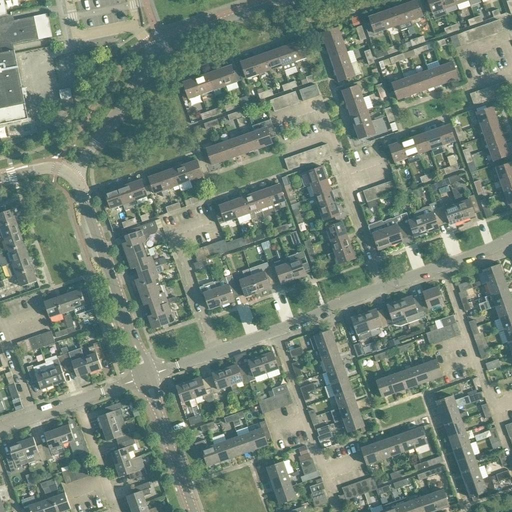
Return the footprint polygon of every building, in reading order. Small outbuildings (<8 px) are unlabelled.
[(0,0),(0,124),(28,119),(14,51),(14,50),(13,51),(11,45),(41,39),(52,37),(47,14),(7,22),(5,16),(7,15),(6,10),(4,0),(0,0)] [(423,17),(420,9),(417,0),(405,4),(411,21),(423,17)] [(427,0),(432,13),(445,9),(441,0),(427,0)] [(441,0),(445,9),(457,5),(454,0),(441,0)] [(399,25),(411,21),(405,4),(393,9),(399,25)] [(387,29),(399,25),(393,9),(381,13),(387,29)] [(375,34),(387,29),(381,13),(369,17),(375,34)] [(470,26),(477,24),(475,18),(468,20),(470,26)] [(493,22),(497,33),(503,31),(499,20),(493,22)] [(487,24),(491,36),(497,33),(493,22),(487,24)] [(451,26),(453,32),(459,30),(457,24),(451,26)] [(481,26),(485,38),(491,36),(487,24),(481,26)] [(446,34),(453,32),(451,26),(444,28),(446,34)] [(475,29),(479,40),(485,38),(481,26),(475,29)] [(343,40),(342,37),(338,28),(322,34),(326,46),(343,40)] [(469,31),(473,42),(479,40),(475,29),(469,31)] [(463,33),(467,44),(473,42),(469,31),(463,33)] [(364,33),(358,35),(361,41),(366,39),(364,33)] [(457,35),(461,46),(467,44),(463,33),(457,35)] [(453,45),(454,48),(461,46),(457,35),(450,37),(453,45)] [(439,47),(446,45),(453,45),(450,37),(437,42),(439,47)] [(412,46),(419,44),(417,38),(410,41),(412,46)] [(330,58),(347,52),(343,40),(326,46),(330,58)] [(294,62),(297,61),(307,58),(301,41),(289,45),(294,62)] [(283,66),(294,62),(289,45),(277,49),(283,66)] [(389,54),(395,52),(393,46),(387,49),(389,54)] [(410,58),(422,53),(420,48),(408,52),(410,58)] [(271,70),(283,66),(277,49),(265,54),(271,70)] [(57,81),(68,79),(63,50),(51,52),(57,81)] [(367,58),(372,56),(370,50),(364,52),(367,58)] [(334,69),(351,64),(347,52),(330,58),(334,69)] [(398,62),(410,58),(408,52),(396,56),(398,62)] [(259,74),(271,70),(265,54),(253,58),(259,74)] [(247,79),(259,74),(253,58),(241,62),(247,79)] [(339,82),(361,74),(357,62),(351,64),(334,69),(339,82)] [(440,66),(446,83),(458,79),(452,62),(440,66)] [(237,82),(235,75),(231,65),(219,70),(225,86),(237,82)] [(434,87),(428,71),(426,66),(414,70),(422,92),(434,87)] [(434,87),(446,83),(440,66),(428,71),(434,87)] [(213,91),(225,86),(219,70),(207,74),(213,91)] [(410,96),(422,92),(414,70),(402,74),(410,96)] [(201,95),(213,91),(207,74),(195,78),(201,95)] [(398,100),(410,96),(402,74),(391,78),(398,100)] [(308,83),(315,81),(313,75),(306,78),(308,83)] [(189,99),(201,95),(195,78),(183,82),(189,99)] [(501,83),(505,94),(511,92),(507,81),(501,83)] [(499,97),(505,94),(501,83),(495,85),(499,97)] [(284,92),(291,89),(289,84),(282,86),(284,92)] [(303,102),(320,96),(316,84),(299,90),(303,102)] [(346,104),(363,98),(359,85),(342,91),(346,104)] [(493,99),(499,97),(495,85),(489,88),(493,99)] [(61,100),(72,98),(70,88),(59,90),(61,100)] [(267,98),(265,92),(264,88),(257,90),(261,100),(267,98)] [(486,101),(493,99),(489,88),(482,90),(486,101)] [(267,98),(274,95),(272,90),(265,92),(267,98)] [(480,103),(486,101),(482,90),(476,92),(480,103)] [(289,94),(293,105),(299,103),(296,92),(289,94)] [(474,105),(480,103),(476,92),(470,94),(474,105)] [(287,107),(293,105),(289,94),(283,96),(287,107)] [(281,109),(287,107),(283,96),(277,98),(281,109)] [(275,112),(281,109),(277,98),(271,100),(275,112)] [(351,115),(367,110),(363,98),(346,104),(351,115)] [(231,104),(233,110),(240,107),(238,102),(231,104)] [(481,125),(497,119),(493,107),(476,113),(481,125)] [(355,127),(371,121),(367,110),(351,115),(355,127)] [(234,113),(236,119),(243,116),(241,111),(234,113)] [(203,120),(209,118),(207,112),(201,114),(201,115),(190,119),(192,123),(203,119),(203,120)] [(389,123),(395,121),(393,114),(387,116),(389,123)] [(211,121),(213,127),(219,125),(217,119),(211,121)] [(485,137),(501,131),(497,119),(481,125),(485,137)] [(276,136),(271,121),(265,123),(267,127),(254,132),(260,148),(272,144),(270,138),(276,136)] [(376,134),(372,124),(371,121),(355,127),(359,139),(365,137),(366,143),(375,140),(374,134),(376,134)] [(455,141),(453,134),(449,125),(437,129),(443,146),(455,141)] [(431,150),(443,146),(437,129),(425,133),(431,150)] [(489,149),(506,143),(501,131),(485,137),(489,149)] [(248,153),(260,148),(254,132),(242,136),(248,153)] [(419,154),(431,150),(425,133),(413,137),(419,154)] [(237,157),(248,153),(242,136),(231,140),(237,157)] [(407,158),(419,154),(413,137),(402,141),(407,158)] [(225,161),(237,157),(231,140),(219,144),(225,161)] [(395,162),(407,158),(402,141),(389,146),(395,162)] [(493,161),(500,159),(510,155),(506,143),(489,149),(493,161)] [(212,165),(225,161),(219,144),(207,149),(212,165)] [(325,158),(331,156),(328,144),(321,146),(325,158)] [(319,160),(325,158),(321,146),(315,148),(319,160)] [(313,162),(319,160),(315,148),(309,151),(313,162)] [(307,164),(313,162),(309,151),(303,153),(307,164)] [(301,166),(307,164),(303,153),(297,155),(301,166)] [(295,168),(301,166),(297,155),(291,157),(295,168)] [(288,171),(295,168),(291,157),(284,159),(288,171)] [(191,181),(203,177),(197,160),(185,165),(191,181)] [(500,181),(511,176),(511,162),(496,168),(500,181)] [(452,172),(459,170),(457,164),(450,167),(452,172)] [(179,185),(191,181),(185,165),(173,169),(179,185)] [(311,185),(327,179),(323,167),(300,175),(304,187),(311,185)] [(167,189),(179,185),(173,169),(161,173),(167,189)] [(428,181),(426,175),(425,171),(419,173),(423,183),(428,181)] [(155,194),(167,189),(161,173),(149,177),(155,194)] [(426,175),(428,181),(436,178),(434,173),(426,175)] [(460,175),(452,178),(451,177),(448,178),(449,182),(453,181),(454,185),(462,182),(460,175)] [(504,193),(511,189),(511,176),(500,181),(504,193)] [(315,197),(332,191),(327,179),(311,185),(315,197)] [(147,196),(145,189),(142,180),(129,184),(135,201),(147,196)] [(392,193),(399,191),(395,180),(389,182),(392,193)] [(382,184),(386,196),(392,193),(389,182),(382,184)] [(123,205),(135,201),(129,184),(117,188),(123,205)] [(285,201),(283,194),(279,184),(267,189),(276,213),(275,211),(280,210),(281,207),(279,203),(285,201)] [(376,187),(380,198),(386,196),(382,184),(376,187)] [(290,185),(285,187),(289,199),(295,197),(290,185)] [(373,200),(379,198),(380,198),(376,187),(369,189),(373,200)] [(111,209),(123,205),(117,188),(105,193),(111,209)] [(467,198),(468,200),(463,201),(456,188),(452,190),(457,204),(463,221),(475,216),(473,211),(479,209),(474,195),(467,198)] [(264,217),(276,213),(267,189),(255,193),(264,217)] [(363,191),(367,202),(373,200),(369,189),(363,191)] [(319,209),(336,203),(332,191),(315,197),(319,209)] [(198,202),(205,200),(210,198),(208,192),(203,194),(196,197),(198,202)] [(264,218),(264,217),(255,193),(243,197),(249,214),(250,214),(251,219),(252,219),(253,222),(259,219),(262,220),(262,218),(264,218)] [(237,218),(249,214),(243,197),(231,201),(237,218)] [(367,202),(369,209),(381,204),(379,198),(373,200),(367,202)] [(220,224),(237,218),(231,201),(219,205),(222,212),(216,214),(220,224)] [(301,215),(299,208),(301,208),(299,202),(291,205),(295,217),(301,215)] [(443,222),(438,208),(436,202),(430,205),(430,206),(428,207),(426,207),(422,208),(421,210),(419,211),(427,233),(439,229),(437,224),(443,222)] [(323,221),(331,218),(340,215),(336,203),(319,209),(323,221)] [(449,220),(451,225),(463,221),(457,204),(445,208),(444,205),(438,208),(443,222),(449,220)] [(0,225),(0,226),(16,221),(12,209),(6,211),(4,206),(0,207),(0,225)] [(413,232),(415,237),(427,233),(419,211),(417,211),(416,212),(415,213),(414,214),(414,215),(413,216),(413,217),(413,218),(414,219),(409,221),(406,213),(400,215),(407,235),(413,232)] [(301,215),(295,217),(298,224),(304,222),(301,215)] [(403,241),(401,236),(407,235),(400,215),(396,217),(395,218),(392,219),(391,219),(386,220),(386,221),(383,222),(385,229),(391,246),(403,241)] [(0,240),(20,233),(16,221),(0,226),(0,227),(0,240)] [(147,236),(156,233),(158,228),(156,222),(129,231),(130,235),(128,235),(130,241),(123,244),(128,256),(148,249),(146,242),(148,238),(147,236)] [(330,240),(347,234),(343,222),(326,228),(326,229),(321,230),(325,241),(330,240)] [(379,250),(391,246),(385,229),(373,233),(379,250)] [(296,231),(290,234),(294,246),(300,243),(296,231)] [(9,251),(25,245),(20,233),(0,240),(5,239),(9,251)] [(328,254),(351,246),(347,234),(330,240),(334,251),(327,254),(328,254)] [(247,245),(259,240),(257,235),(245,239),(247,245)] [(229,251),(229,249),(225,240),(219,242),(223,253),(229,251)] [(306,248),(312,246),(310,240),(304,242),(306,248)] [(217,255),(223,253),(219,242),(213,244),(217,255)] [(211,257),(217,255),(213,244),(207,246),(211,257)] [(6,265),(29,257),(25,245),(9,251),(0,254),(0,263),(1,267),(6,265)] [(206,259),(211,257),(207,246),(200,248),(204,260),(206,259)] [(312,246),(306,248),(309,255),(315,253),(312,246)] [(330,260),(336,257),(339,264),(355,258),(351,246),(328,254),(330,260)] [(198,262),(204,260),(200,248),(194,251),(198,262)] [(152,261),(150,256),(148,249),(128,256),(132,269),(139,266),(141,272),(139,272),(139,273),(141,272),(160,265),(158,259),(152,261)] [(17,275),(33,269),(29,257),(6,265),(10,277),(17,274),(17,275)] [(311,261),(313,267),(319,265),(316,258),(311,261)] [(196,270),(205,266),(208,265),(206,259),(204,260),(198,262),(194,263),(196,270)] [(282,284),(293,280),(288,263),(286,259),(279,261),(280,262),(275,264),(275,265),(269,268),(274,282),(280,279),(282,284)] [(306,276),(302,263),(300,259),(288,263),(293,280),(306,276)] [(274,282),(269,268),(267,263),(250,270),(249,269),(258,293),(270,288),(268,283),(274,282)] [(161,285),(158,278),(156,271),(162,269),(161,265),(160,265),(141,272),(143,277),(136,280),(141,293),(161,285)] [(487,283),(504,277),(500,265),(483,271),(487,283)] [(17,275),(21,287),(37,281),(33,269),(17,275)] [(244,292),(246,297),(258,293),(249,269),(242,271),(245,279),(240,281),(239,278),(233,280),(232,275),(231,275),(238,294),(244,292)] [(234,301),(233,296),(238,294),(231,275),(213,283),(215,288),(221,306),(234,301)] [(491,295),(508,289),(504,277),(487,283),(491,295)] [(461,292),(466,290),(473,288),(470,281),(458,285),(461,292)] [(215,288),(213,283),(213,282),(203,285),(203,286),(199,288),(202,295),(204,294),(210,310),(221,306),(215,288)] [(171,299),(166,301),(163,292),(161,285),(141,293),(145,305),(152,303),(154,308),(172,302),(171,299)] [(430,311),(429,309),(444,304),(438,287),(423,292),(425,297),(419,299),(424,313),(430,311)] [(83,295),(81,289),(69,294),(74,309),(76,315),(94,309),(88,293),(83,295)] [(496,307),(511,300),(511,299),(508,289),(491,295),(496,307)] [(469,303),(466,296),(468,296),(466,290),(461,292),(459,293),(463,305),(469,303)] [(62,314),(74,309),(69,294),(57,298),(62,314)] [(426,317),(424,313),(419,299),(414,301),(412,296),(399,301),(408,324),(426,317)] [(50,318),(62,314),(57,298),(44,302),(50,318)] [(500,319),(511,314),(511,300),(496,307),(500,319)] [(391,326),(392,329),(408,324),(399,301),(387,305),(389,310),(383,312),(388,326),(391,326)] [(171,322),(176,321),(170,305),(173,304),(172,302),(154,308),(156,314),(149,316),(153,329),(171,323),(171,322)] [(388,326),(383,312),(378,314),(376,309),(363,314),(369,330),(370,330),(371,335),(378,332),(377,328),(382,326),(383,330),(389,328),(388,326)] [(358,335),(369,330),(363,314),(352,318),(358,335)] [(504,330),(511,327),(511,314),(500,319),(504,330)] [(443,327),(444,327),(450,325),(456,323),(454,315),(444,318),(440,320),(443,327)] [(66,324),(68,329),(69,334),(76,331),(72,322),(66,324)] [(454,337),(461,335),(456,323),(450,325),(454,337)] [(449,339),(454,337),(450,325),(444,327),(449,339)] [(443,341),(449,339),(444,327),(443,327),(438,329),(443,341)] [(481,332),(479,333),(477,327),(471,329),(475,340),(483,338),(481,332)] [(56,338),(69,334),(68,329),(55,333),(56,338)] [(437,343),(443,341),(438,329),(433,331),(437,343)] [(319,348),(335,342),(331,330),(314,336),(319,348)] [(45,333),(49,345),(55,343),(51,331),(45,333)] [(431,345),(437,343),(433,331),(431,332),(426,333),(431,345)] [(44,347),(49,345),(45,333),(40,335),(44,347)] [(38,349),(44,347),(40,335),(34,337),(38,349)] [(32,351),(38,349),(34,337),(28,339),(32,351)] [(480,352),(485,350),(487,350),(483,338),(475,340),(480,352)] [(27,353),(32,351),(28,339),(23,341),(27,353)] [(21,355),(27,353),(23,341),(17,343),(21,355)] [(102,369),(98,356),(103,354),(99,342),(93,344),(94,345),(88,347),(91,354),(84,356),(90,373),(102,369)] [(323,360),(339,354),(335,342),(319,348),(323,360)] [(353,345),(358,357),(364,355),(360,343),(353,345)] [(304,354),(302,347),(289,351),(292,358),(304,354)] [(77,359),(75,353),(70,355),(69,352),(63,354),(68,366),(73,364),(77,377),(90,373),(84,356),(77,359)] [(267,373),(269,372),(279,369),(273,352),(261,356),(267,373)] [(62,368),(68,366),(63,354),(57,356),(58,358),(53,360),(55,367),(49,370),(54,385),(66,381),(62,368)] [(327,372),(344,366),(339,354),(323,360),(327,372)] [(256,379),(255,377),(267,373),(261,356),(249,361),(250,366),(245,368),(249,381),(256,379)] [(498,359),(486,364),(488,371),(500,366),(498,359)] [(425,364),(431,380),(443,376),(437,360),(425,364)] [(419,385),(431,380),(425,364),(413,368),(419,385)] [(41,390),(54,385),(49,370),(42,372),(39,365),(34,367),(33,365),(27,367),(31,379),(37,377),(41,390)] [(243,384),(249,381),(245,368),(239,370),(237,365),(225,369),(231,385),(233,393),(239,391),(236,384),(243,381),(243,384)] [(331,384),(348,378),(344,366),(327,372),(331,384)] [(407,389),(419,385),(413,368),(401,372),(407,389)] [(219,392),(219,390),(231,385),(225,369),(213,373),(214,378),(209,380),(213,394),(219,392)] [(395,393),(407,389),(401,372),(389,376),(395,393)] [(383,397),(395,393),(389,376),(377,381),(383,397)] [(215,400),(213,394),(209,380),(203,382),(201,377),(190,381),(195,398),(203,395),(205,400),(209,402),(215,400)] [(335,396),(352,390),(348,378),(331,384),(335,396)] [(195,398),(190,381),(177,386),(183,403),(189,400),(192,408),(197,406),(195,398)] [(289,391),(286,385),(286,384),(272,389),(275,396),(277,395),(283,393),(289,391)] [(453,396),(459,394),(457,388),(440,394),(442,400),(436,402),(441,414),(457,408),(453,396)] [(340,408),(356,402),(352,390),(335,396),(340,408)] [(287,405),(293,403),(289,391),(283,393),(287,405)] [(481,392),(479,393),(469,396),(471,403),(483,399),(481,392)] [(281,408),(287,405),(283,393),(277,395),(281,408)] [(275,410),(281,408),(277,395),(275,396),(271,397),(275,410)] [(269,412),(275,410),(271,397),(265,399),(269,412)] [(263,414),(269,412),(265,399),(259,401),(263,414)] [(98,417),(103,429),(124,421),(122,415),(123,414),(121,409),(123,408),(121,402),(109,406),(111,412),(98,417)] [(344,420),(360,414),(356,402),(340,408),(344,420)] [(445,426),(462,420),(457,408),(441,414),(445,426)] [(344,420),(345,423),(348,432),(365,426),(360,414),(344,420)] [(188,419),(188,420),(190,426),(203,422),(200,415),(188,419)] [(449,438),(466,432),(462,420),(445,426),(449,438)] [(122,443),(134,438),(132,432),(130,433),(128,428),(126,428),(124,421),(103,429),(107,441),(120,437),(122,443)] [(498,434),(495,427),(493,422),(482,426),(484,431),(490,429),(492,436),(498,434)] [(81,430),(72,433),(69,425),(58,429),(63,444),(69,442),(74,455),(79,453),(81,460),(91,456),(81,430)] [(319,436),(332,432),(329,425),(317,429),(319,436)] [(415,448),(418,447),(427,444),(422,427),(410,431),(415,448)] [(250,433),(256,449),(268,445),(262,428),(250,433)] [(55,447),(63,444),(58,429),(44,433),(49,446),(44,448),(48,460),(53,458),(53,456),(58,454),(55,447)] [(403,452),(415,448),(410,431),(397,435),(403,452)] [(453,450),(470,444),(466,432),(449,438),(453,450)] [(244,453),(256,449),(250,433),(238,437),(244,453)] [(391,456),(403,452),(397,435),(385,440),(391,456)] [(48,460),(44,448),(38,450),(33,437),(21,441),(27,457),(33,455),(36,462),(41,460),(41,462),(48,460)] [(232,458),(244,453),(238,437),(226,441),(232,458)] [(116,465),(131,460),(129,453),(136,450),(134,445),(136,444),(134,438),(122,443),(124,448),(111,453),(116,465)] [(379,461),(391,456),(385,440),(373,444),(379,461)] [(26,457),(27,457),(21,441),(9,446),(13,459),(8,461),(6,457),(12,473),(17,471),(17,469),(22,467),(25,474),(31,472),(26,457)] [(220,462),(232,458),(226,441),(214,445),(220,462)] [(367,465),(379,461),(373,444),(361,448),(367,465)] [(458,462),(474,456),(470,444),(453,450),(458,462)] [(208,466),(220,462),(214,445),(202,449),(208,466)] [(306,445),(298,448),(301,456),(309,453),(306,445)] [(478,468),(478,465),(486,463),(484,454),(474,456),(458,462),(462,474),(478,468)] [(302,469),(315,465),(312,458),(300,462),(302,469)] [(133,473),(135,479),(147,474),(144,468),(142,469),(141,464),(134,466),(131,460),(116,465),(120,477),(133,473)] [(288,474),(287,471),(284,462),(267,468),(271,480),(288,474)] [(79,466),(83,478),(89,476),(85,464),(79,466)] [(305,476),(317,471),(315,465),(302,469),(305,476)] [(78,480),(83,478),(79,466),(74,468),(78,480)] [(72,482),(78,480),(74,468),(68,470),(72,482)] [(466,485),(483,480),(478,468),(462,474),(466,485)] [(66,484),(72,482),(68,470),(62,472),(66,484)] [(496,475),(499,482),(511,477),(508,470),(496,475)] [(275,492),(292,486),(288,474),(271,480),(275,492)] [(377,489),(376,486),(373,477),(367,479),(371,491),(377,489)] [(365,494),(371,491),(367,479),(361,481),(365,494)] [(487,492),(483,482),(483,480),(466,485),(470,497),(472,497),(478,495),(487,492)] [(359,496),(365,494),(361,481),(355,483),(359,496)] [(126,496),(131,509),(147,503),(144,496),(151,494),(149,488),(151,488),(149,482),(137,486),(139,492),(126,496)] [(353,498),(359,496),(355,483),(348,486),(353,498)] [(280,504),(289,501),(296,498),(292,486),(275,492),(280,504)] [(346,500),(353,498),(348,486),(342,488),(344,494),(346,500)] [(314,501),(326,496),(323,490),(311,494),(314,501)] [(431,494),(437,510),(449,506),(443,490),(431,494)] [(54,497),(58,511),(62,511),(71,509),(65,493),(54,497)] [(424,511),(432,511),(437,510),(431,494),(419,498),(424,511)] [(45,511),(42,501),(41,502),(39,497),(35,498),(34,496),(21,500),(25,511),(45,511)] [(316,507),(328,503),(326,496),(314,501),(316,507)] [(45,511),(58,511),(54,497),(42,501),(45,511)] [(410,511),(424,511),(419,498),(408,502),(410,511)] [(397,511),(410,511),(408,502),(396,506),(397,511)] [(157,511),(156,507),(149,510),(147,503),(131,509),(132,511),(157,511)]
